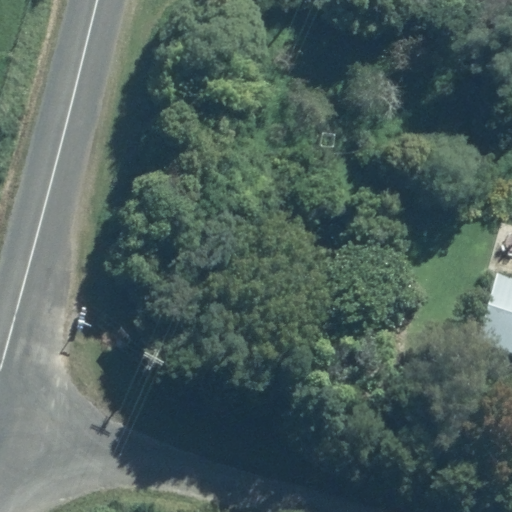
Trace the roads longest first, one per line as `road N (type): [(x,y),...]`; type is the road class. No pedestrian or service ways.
road 1 (tertiary): [(96,0),(0,418)]
road 2 (unclassified): [(0,444),(226,511)]
